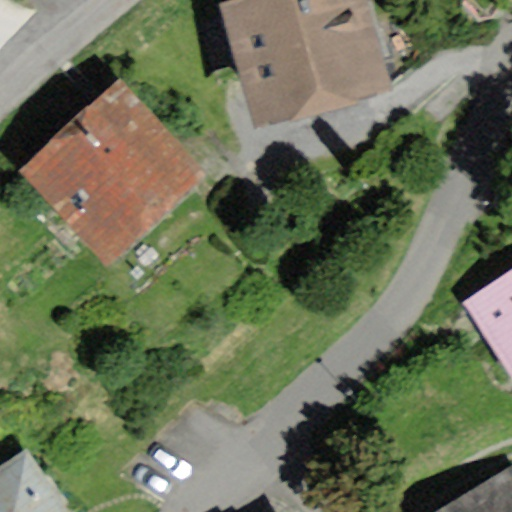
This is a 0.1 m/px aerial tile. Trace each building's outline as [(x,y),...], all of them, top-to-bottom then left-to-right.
[(267,0),(231,10),(260,111),(386,75),(368,14),(364,0),(267,0)] [(28,166),(104,248),(186,174),(148,133),(110,91),(28,166)] [(511,272),(468,302),(480,320),(511,368),(511,272)] [(0,489),(0,511),(57,511),(28,470),(0,489)] [(511,511),(511,472),(444,511),(511,511)]
